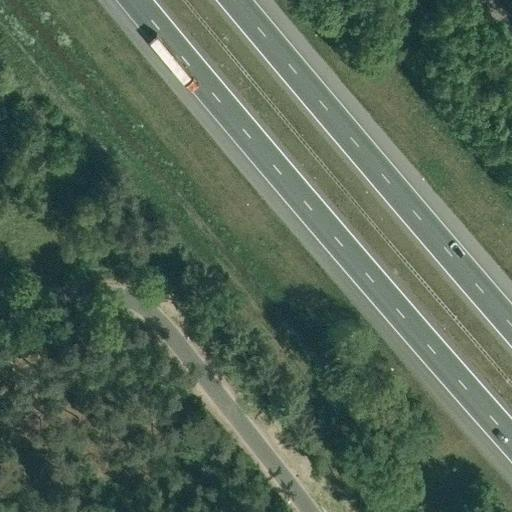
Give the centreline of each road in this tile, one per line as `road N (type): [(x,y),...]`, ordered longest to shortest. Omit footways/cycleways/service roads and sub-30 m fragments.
road 1 (motorway): [(132,0),(511,439)]
road 2 (motorway): [(511,322),(236,0)]
road 3 (unclassified): [(307,511),(135,305),(112,293),(0,309)]
